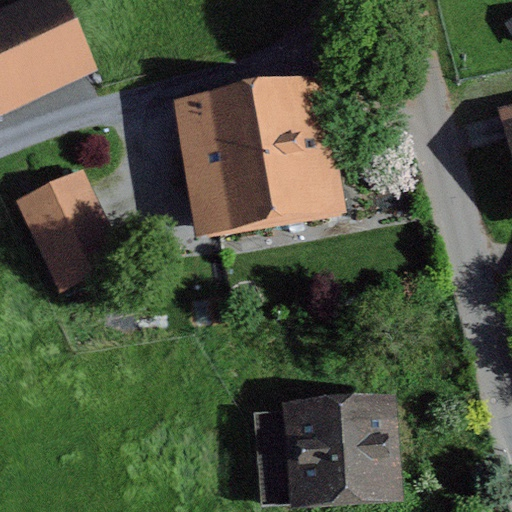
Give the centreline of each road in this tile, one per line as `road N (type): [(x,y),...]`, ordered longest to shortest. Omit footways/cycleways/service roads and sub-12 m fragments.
road 1 (unclassified): [(401,0),(511,402)]
road 2 (track): [(349,0),(269,75),(50,126),(0,151)]
road 3 (track): [(269,75),(339,81),(435,131)]
